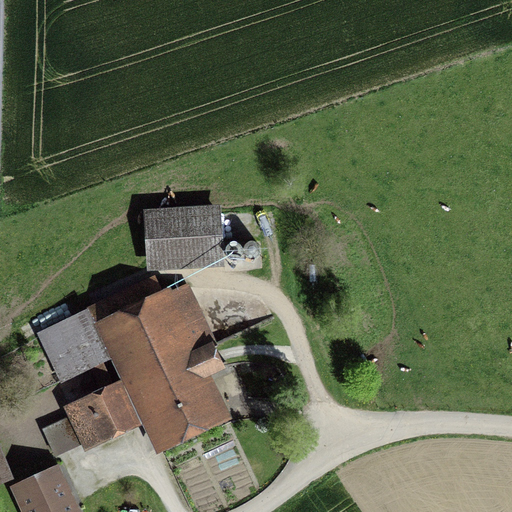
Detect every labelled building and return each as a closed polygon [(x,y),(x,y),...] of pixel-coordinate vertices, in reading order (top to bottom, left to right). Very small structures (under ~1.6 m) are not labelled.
[(147,216),(150,256),(220,252),(217,212),(147,216)] [(158,301),(149,282),(102,305),(167,441),(214,419),(195,378),(217,367),(209,349),(214,346),(186,288),(158,301)] [(101,362),(80,316),(41,334),(62,380),(101,362)] [(115,390),(68,412),(70,418),(44,430),(56,456),(130,422),(115,390)] [(0,480),(8,477),(0,456),(0,480)] [(73,511),(56,474),(18,491),(28,511),(73,511)]
